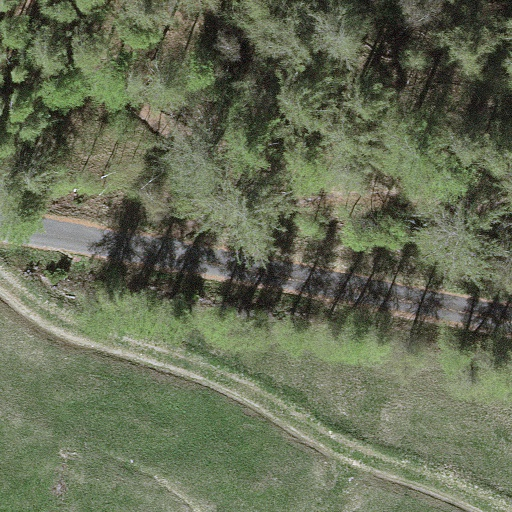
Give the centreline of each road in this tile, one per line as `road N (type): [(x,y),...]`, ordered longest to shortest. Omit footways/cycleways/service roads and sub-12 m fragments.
road 1 (track): [(0,280),(160,364),(229,385),(342,449),(499,511)]
road 2 (unclassified): [(511,313),(0,227)]
